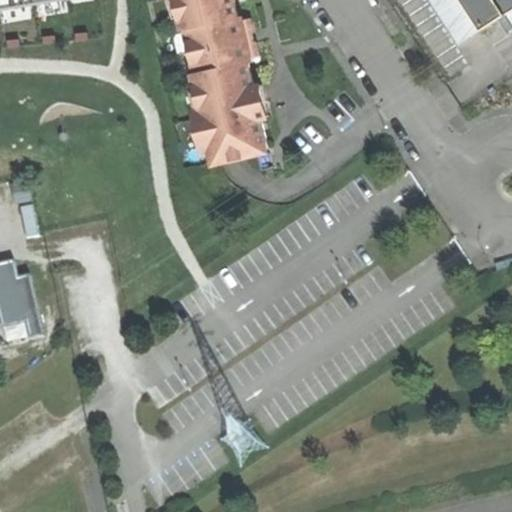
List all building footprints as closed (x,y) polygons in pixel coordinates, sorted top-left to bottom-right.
[(0,0),(0,8),(35,1),(42,0),(0,0)] [(171,0),(172,1),(178,0),(179,0),(186,33),(191,32),(196,58),(200,77),(197,77),(204,111),(197,113),(200,130),(208,128),(216,168),(272,157),(265,122),(273,121),(271,113),(269,105),(261,107),(253,67),(256,66),(254,57),(261,55),(260,46),(251,48),(250,44),(249,38),(257,36),(255,28),(248,29),(246,20),(241,21),(236,0),(171,0)] [(511,0),(463,0),(485,34),(503,22),(511,16),(511,0)] [(511,16),(503,22),(511,36),(511,16)] [(16,263),(0,267),(0,290),(13,344),(49,337),(33,277),(21,281),(16,263)]
